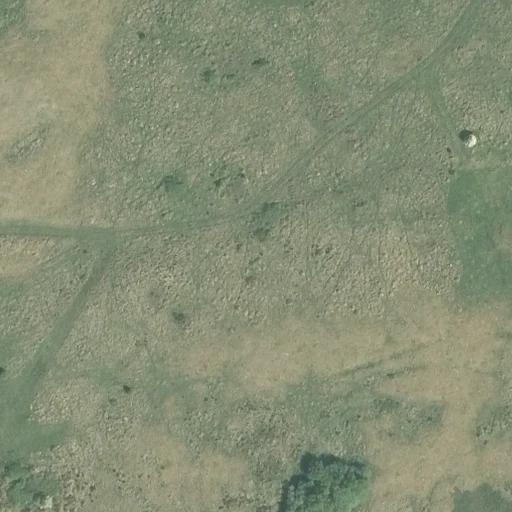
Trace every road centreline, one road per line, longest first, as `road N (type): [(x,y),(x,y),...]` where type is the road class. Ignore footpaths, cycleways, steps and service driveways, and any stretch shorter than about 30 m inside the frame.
road 1 (track): [(468,0),(427,56),(338,124),(259,201),(224,220),(113,234),(0,230)]
road 2 (track): [(113,234),(0,288)]
